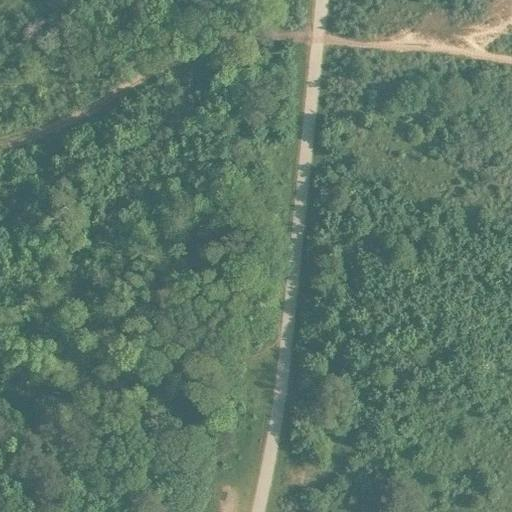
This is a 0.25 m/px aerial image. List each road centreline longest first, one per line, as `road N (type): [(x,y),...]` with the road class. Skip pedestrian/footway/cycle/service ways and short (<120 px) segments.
road 1 (unknown): [(314,41),(275,38),(171,53),(104,104),(36,137),(0,142)]
road 2 (unknown): [(314,41),(387,39),(511,66)]
